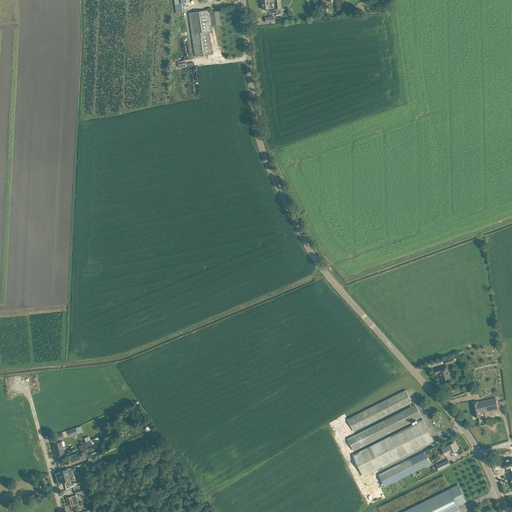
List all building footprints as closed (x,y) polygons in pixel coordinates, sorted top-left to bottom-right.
[(260,0),(261,3),(262,3),(263,9),(267,9),(268,12),(271,11),(271,8),(275,8),(276,9),(281,8),(279,0),(260,0)] [(195,56),(207,54),(212,54),(209,31),(212,31),(209,10),(189,13),(195,56)] [(211,26),(221,25),(219,11),(210,12),(211,26)] [(451,377),(447,365),(435,369),(436,374),(440,373),(442,380),(451,377)] [(412,402),(406,390),(348,419),(354,432),(410,404),(412,407),(384,421),(348,439),(353,451),(418,419),(419,421),(353,455),(364,476),(434,441),(421,417),(414,401),(412,402)] [(482,416),(481,413),(484,412),(498,410),(496,398),(482,401),(477,402),(477,401),(472,402),(472,403),(475,417),(478,416),(482,416)] [(62,432),(55,435),(56,440),(64,437),(63,436),(69,434),(70,436),(77,433),(75,428),(62,432)] [(93,446),(91,440),(86,442),(86,443),(79,446),(81,451),(93,446)] [(455,440),(441,447),(442,449),(445,456),(458,450),(456,446),(457,446),(455,440)] [(56,456),(61,455),(65,454),(62,441),(53,444),(56,456)] [(70,464),(74,462),(87,457),(85,450),(80,452),(80,453),(72,457),(68,458),(70,464)] [(425,451),(408,460),(414,471),(427,465),(431,463),(428,457),(425,451)] [(91,460),(97,457),(101,456),(100,452),(90,455),(91,460)] [(511,457),(503,461),(505,469),(510,468),(511,471),(511,457)] [(112,468),(122,462),(121,459),(110,464),(112,468)] [(401,463),(379,474),(385,486),(407,475),(412,472),(414,471),(408,460),(407,461),(401,463)] [(439,470),(450,464),(448,460),(437,466),(439,470)] [(71,484),(70,481),(68,469),(63,470),(58,471),(61,483),(64,482),(66,490),(75,486),(74,483),(71,484)] [(402,511),(459,511),(460,511),(456,502),(465,498),(458,485),(402,511)] [(69,506),(73,505),(78,504),(76,495),(71,496),(66,498),(69,506)]
